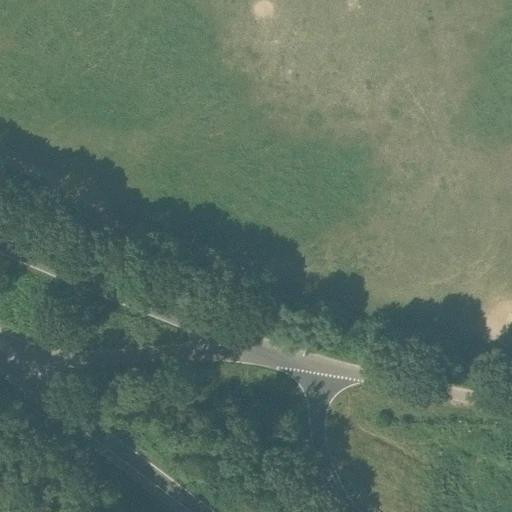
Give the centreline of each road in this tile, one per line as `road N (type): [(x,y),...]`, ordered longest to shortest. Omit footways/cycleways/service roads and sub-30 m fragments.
road 1 (tertiary): [(316,363),(263,350),(0,247)]
road 2 (unclassified): [(10,360),(231,352),(316,363)]
road 3 (motorway): [(10,360),(201,511)]
road 4 (unclassified): [(511,402),(316,363)]
road 5 (motorway): [(352,511),(318,437),(316,363)]
